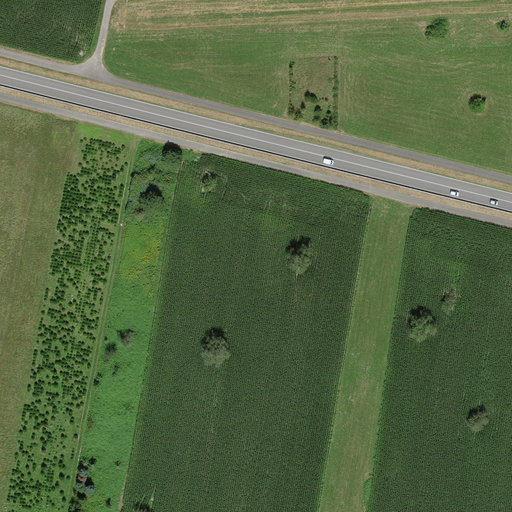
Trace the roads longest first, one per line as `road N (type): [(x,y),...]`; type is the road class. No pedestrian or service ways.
road 1 (track): [(0,96),(511,225)]
road 2 (track): [(511,184),(0,56)]
road 3 (primary): [(511,201),(0,74)]
